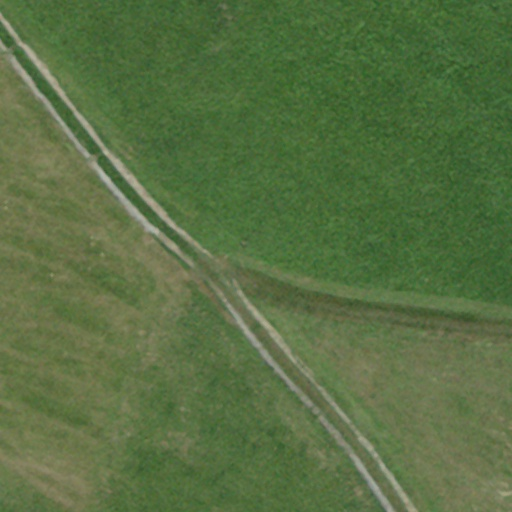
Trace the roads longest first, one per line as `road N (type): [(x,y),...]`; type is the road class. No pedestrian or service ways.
road 1 (track): [(0,29),(128,194),(216,281),(400,511)]
road 2 (track): [(216,281),(257,284),(314,307),(511,329)]
